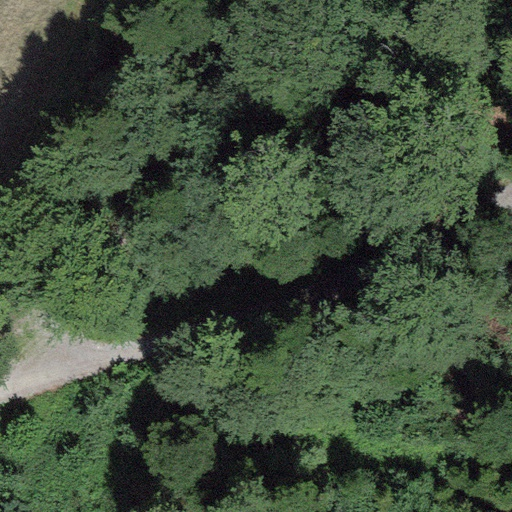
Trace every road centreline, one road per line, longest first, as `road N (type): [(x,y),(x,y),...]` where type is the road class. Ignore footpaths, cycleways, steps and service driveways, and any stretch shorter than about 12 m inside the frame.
road 1 (track): [(0,396),(284,304),(434,245),(511,200)]
road 2 (track): [(265,0),(198,125),(17,394),(0,442)]
